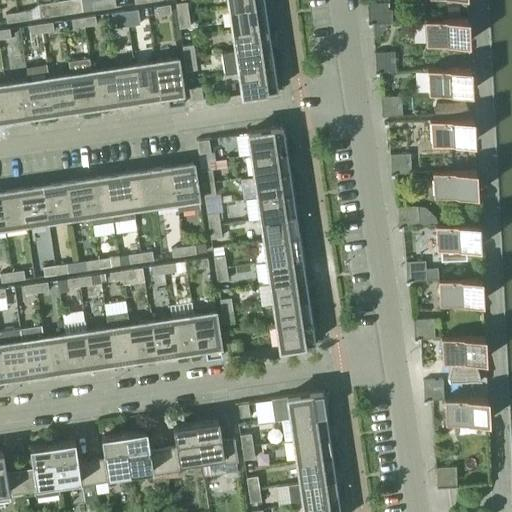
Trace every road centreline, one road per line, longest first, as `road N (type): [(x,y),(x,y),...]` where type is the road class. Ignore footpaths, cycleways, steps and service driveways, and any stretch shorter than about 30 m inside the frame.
road 1 (residential): [(0,417),(394,353)]
road 2 (residential): [(0,149),(357,94)]
road 3 (unclassified): [(394,353),(357,94)]
road 4 (unclassified): [(417,511),(394,353)]
